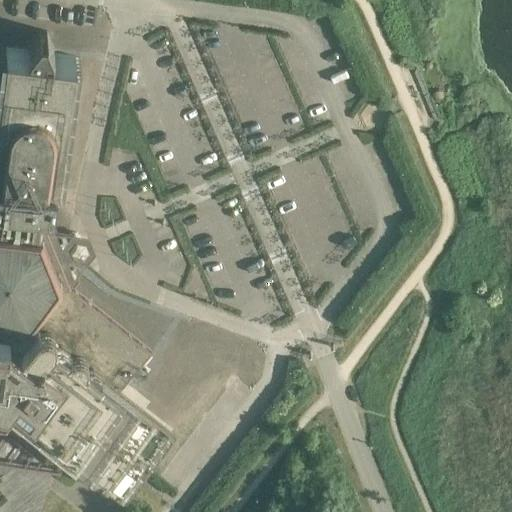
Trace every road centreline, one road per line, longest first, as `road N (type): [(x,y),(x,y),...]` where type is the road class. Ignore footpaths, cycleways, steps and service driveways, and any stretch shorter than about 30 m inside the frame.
road 1 (unclassified): [(309,326),(380,246),(386,219),(309,28),(174,10)]
road 2 (unclassified): [(309,326),(174,10)]
road 3 (unclassified): [(169,511),(272,379),(277,339)]
road 4 (unclassified): [(382,511),(309,326)]
road 5 (unclassified): [(89,174),(126,4)]
road 6 (unclassified): [(277,339),(147,282)]
road 7 (unclassified): [(147,282),(127,280),(86,214),(89,174)]
road 8 (unclassified): [(147,282),(151,257),(126,189),(89,174)]
